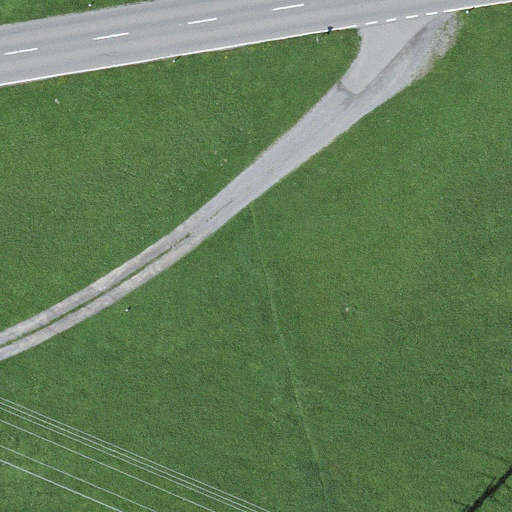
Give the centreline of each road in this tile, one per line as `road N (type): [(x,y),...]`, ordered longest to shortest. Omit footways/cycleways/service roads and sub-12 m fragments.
road 1 (track): [(414,0),(357,96),(207,230),(76,318),(0,350)]
road 2 (secondary): [(354,0),(0,58)]
